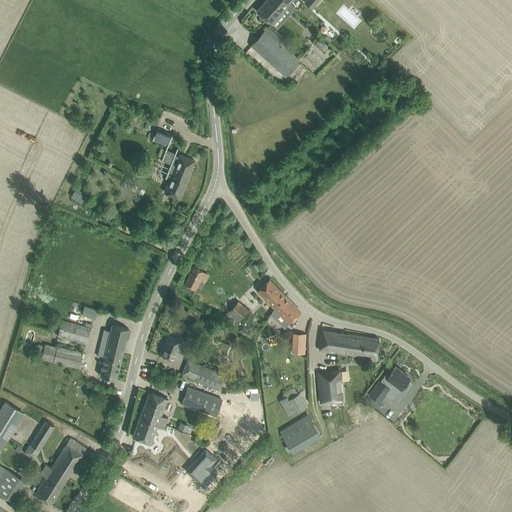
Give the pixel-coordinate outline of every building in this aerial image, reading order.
[(271,23),(289,4),(284,0),(265,0),(256,11),(271,23)] [(312,9),(320,0),(305,0),(304,2),(312,9)] [(299,61),(291,54),(296,48),(291,43),(289,45),(268,26),(251,45),(286,76),(299,61)] [(325,44),(319,39),(315,44),(321,49),(325,44)] [(156,129),(152,139),(168,145),(172,135),(156,129)] [(165,150),(161,160),(170,164),(165,177),(170,179),(165,192),(179,198),(194,160),(180,154),(179,156),(175,155),(178,148),(177,148),(175,153),(166,149),(166,150),(165,150)] [(184,284),(197,289),(201,278),(207,281),(210,273),(192,265),(184,284)] [(274,308),(285,296),(269,279),(257,291),(274,308)] [(285,296),(274,308),(289,323),(301,311),(285,296)] [(238,301),(224,316),(232,323),(237,318),(242,323),(251,312),(238,301)] [(94,318),(97,309),(85,305),(81,313),(94,318)] [(59,332),(57,336),(87,344),(91,327),(62,320),(59,332)] [(100,375),(106,377),(116,379),(129,328),(112,324),(100,375)] [(349,354),(356,355),(361,356),(361,358),(366,359),(376,360),(379,338),(357,335),(322,331),(318,349),(349,354)] [(292,353),(304,353),(305,334),(293,333),(292,353)] [(160,354),(174,360),(182,341),(177,338),(168,335),(160,354)] [(57,346),(57,347),(44,344),(43,346),(39,345),(35,357),(40,358),(40,359),(53,362),(53,363),(78,369),(82,352),(57,346)] [(188,360),(182,374),(222,391),(228,376),(224,374),(188,360)] [(378,381),(367,395),(379,404),(386,396),(387,395),(393,399),(400,390),(403,392),(409,384),(406,382),(409,377),(395,367),(388,376),(385,374),(379,381),(378,381)] [(340,400),(338,369),(316,371),(318,401),(340,400)] [(188,386),(182,403),(238,424),(244,407),(188,386)] [(167,398),(150,392),(133,437),(151,443),(157,426),(163,429),(168,418),(161,415),(167,398)] [(287,396),(280,400),(288,415),(306,405),(299,394),(289,399),(287,396)] [(24,413),(5,401),(0,409),(0,450),(0,451),(24,413)] [(308,417),(280,432),(289,449),(317,434),(308,417)] [(45,420),(24,454),(33,459),(54,426),(45,420)] [(172,427),(167,443),(186,450),(191,434),(187,432),(189,425),(180,422),(177,429),(172,427)] [(69,437),(34,493),(51,504),(86,448),(69,437)] [(217,439),(209,448),(228,464),(235,455),(217,439)] [(211,467),(217,460),(205,449),(185,472),(203,489),(217,473),(211,467)] [(178,459),(174,465),(182,470),(186,464),(178,459)] [(6,468),(0,477),(0,492),(12,501),(25,480),(6,468)]
